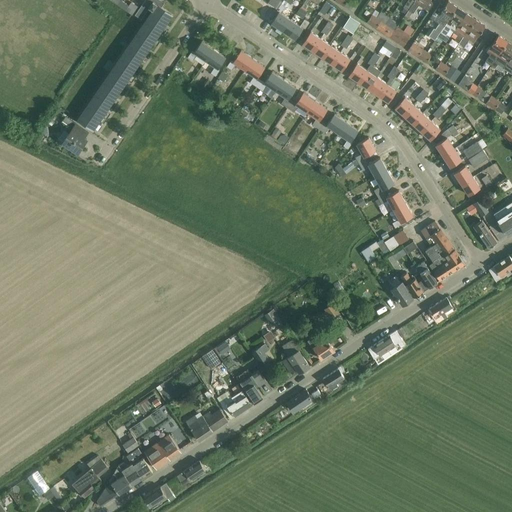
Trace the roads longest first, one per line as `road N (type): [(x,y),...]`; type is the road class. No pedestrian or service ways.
road 1 (tertiary): [(105,511),(479,265)]
road 2 (residential): [(479,265),(400,140),(207,3)]
road 3 (residential): [(98,162),(207,3)]
